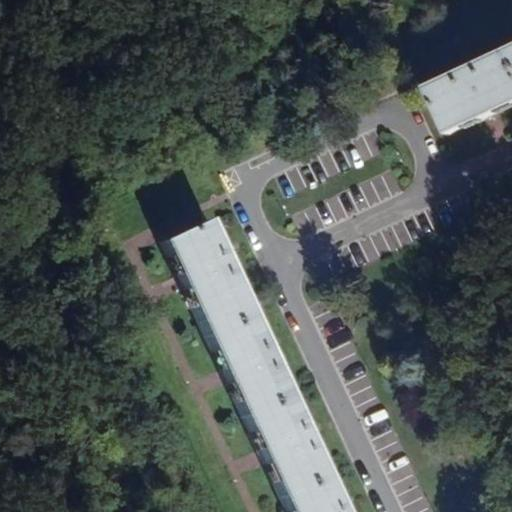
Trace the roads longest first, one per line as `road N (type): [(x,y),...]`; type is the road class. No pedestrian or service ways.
road 1 (residential): [(436,187),(400,101),(237,178),(275,262)]
road 2 (residential): [(275,262),(390,511)]
road 3 (residential): [(275,262),(436,187)]
